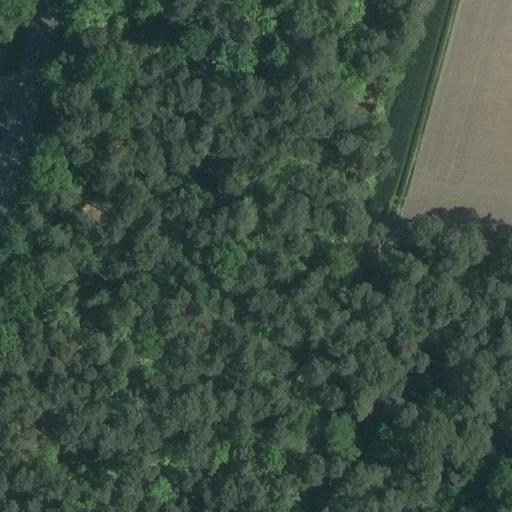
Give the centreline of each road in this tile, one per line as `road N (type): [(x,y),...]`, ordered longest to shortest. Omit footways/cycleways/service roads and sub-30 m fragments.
road 1 (track): [(291,511),(352,231)]
road 2 (secondary): [(0,201),(51,0)]
